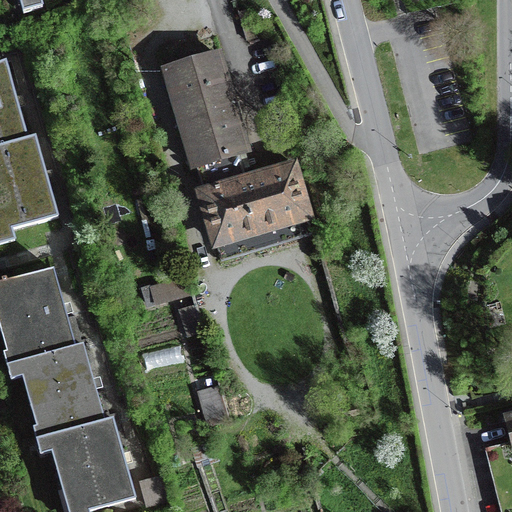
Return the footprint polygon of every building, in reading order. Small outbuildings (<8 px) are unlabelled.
[(52,0),(28,0),(34,20),(54,15),(50,1),(52,0)] [(250,158),(220,57),(159,75),(188,176),(250,158)] [(0,150),(24,143),(0,67),(0,66),(0,150)] [(31,141),(24,143),(0,150),(0,238),(55,223),(31,141)] [(313,231),(297,169),(192,196),(209,258),(313,231)] [(190,274),(154,285),(160,303),(195,293),(190,274)] [(71,353),(47,277),(0,291),(0,359),(5,374),(71,353)] [(189,332),(200,330),(195,304),(184,306),(189,332)] [(104,426),(80,350),(71,353),(5,374),(1,375),(6,394),(16,391),(34,448),(104,426)] [(511,417),(503,419),(511,456),(511,417)] [(118,511),(132,508),(104,426),(34,448),(38,465),(48,463),(62,511),(118,511)] [(169,498),(162,478),(141,486),(148,505),(169,498)]
